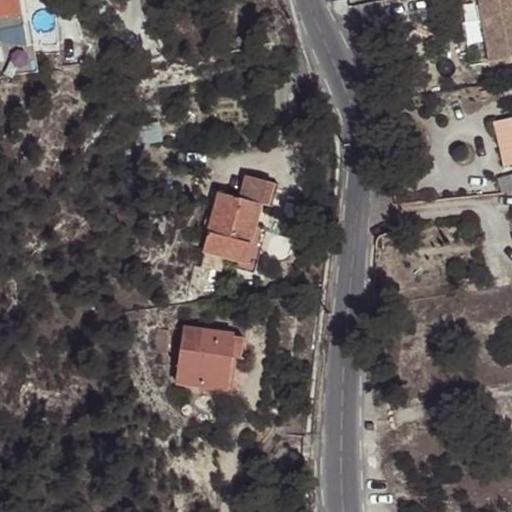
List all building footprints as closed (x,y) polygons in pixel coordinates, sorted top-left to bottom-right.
[(19,0),(0,0),(0,15),(21,12),(19,0)] [(467,0),(475,56),(511,51),(511,28),(508,0),(467,0)] [(511,107),(501,111),(511,149),(511,107)] [(253,264),(263,229),(269,206),(278,208),(284,186),(253,177),(246,199),(225,193),(209,252),(248,263),(253,264)] [(276,233),(263,229),(253,264),(266,268),(276,233)] [(266,268),(253,264),(248,263),(247,270),(264,273),(266,268)] [(233,356),(236,338),(184,332),(177,384),(229,390),(233,356)] [(243,339),(236,338),(233,356),(241,357),(243,339)]
